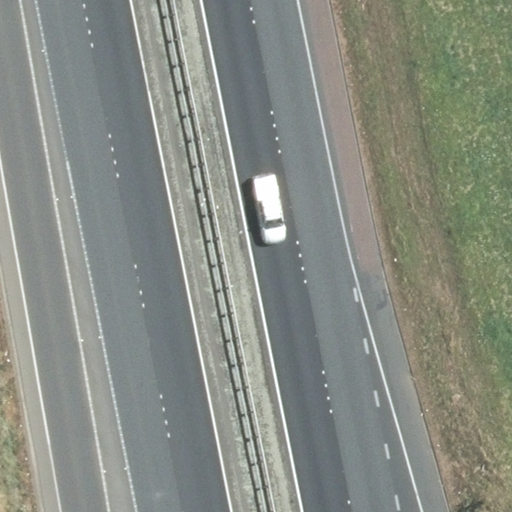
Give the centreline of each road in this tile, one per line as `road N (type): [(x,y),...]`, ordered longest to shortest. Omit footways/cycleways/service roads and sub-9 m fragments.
road 1 (motorway): [(183,511),(81,0)]
road 2 (motorway): [(109,511),(46,0)]
road 3 (motorway): [(244,0),(345,466)]
